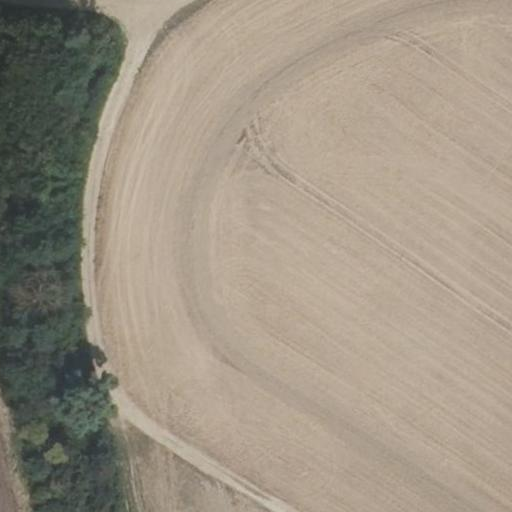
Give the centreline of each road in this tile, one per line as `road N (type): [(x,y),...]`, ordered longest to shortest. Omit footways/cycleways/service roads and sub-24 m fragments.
road 1 (track): [(138,12),(97,143),(85,257),(106,386),(269,511)]
road 2 (track): [(27,0),(138,12),(168,0)]
